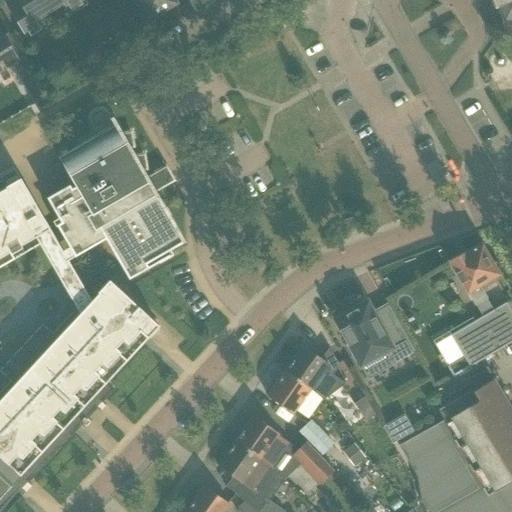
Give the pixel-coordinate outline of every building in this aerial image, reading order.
[(64,3),(67,8),(80,0),(12,0),(6,4),(29,41),(46,30),(39,18),(64,3)] [(135,0),(148,20),(160,12),(162,15),(173,9),(171,6),(175,3),(174,2),(176,0),(135,0)] [(187,0),(195,13),(215,1),(214,0),(187,0)] [(511,0),(475,0),(477,5),(488,1),(491,7),(496,5),(502,22),(511,18),(511,0)] [(0,72),(12,66),(20,79),(32,71),(8,32),(2,36),(0,31),(0,72)] [(75,186),(49,202),(58,218),(54,221),(60,233),(74,257),(105,239),(129,279),(151,267),(150,266),(147,267),(145,264),(183,243),(184,243),(161,202),(155,192),(161,188),(154,175),(147,178),(143,171),(147,170),(146,168),(143,156),(134,157),(129,148),(134,147),(131,133),(121,134),(111,117),(110,118),(114,124),(117,129),(96,141),(93,137),(80,145),(82,149),(61,161),(73,183),(75,186)] [(49,229),(18,176),(0,186),(0,499),(159,327),(158,327),(117,288),(0,413),(0,267),(41,244),(36,236),(49,229)] [(463,356),(446,366),(453,377),(481,360),(511,341),(511,313),(506,303),(493,311),(479,286),(499,275),(497,271),(498,268),(499,264),(495,262),(491,262),(481,245),(475,248),(473,248),(472,250),(467,253),(466,251),(448,261),(455,274),(460,283),(466,294),(468,293),(482,317),(451,335),(463,356)] [(348,313),(335,321),(340,331),(340,332),(347,345),(348,345),(361,368),(385,355),(391,364),(414,352),(388,306),(373,315),(366,303),(362,306),(360,303),(347,310),(348,313)] [(303,347),(285,372),(309,389),(323,399),(345,383),(332,375),(339,366),(328,348),(321,359),(303,347)] [(285,372),(267,397),(291,414),(296,408),(308,391),(309,389),(285,372)] [(418,483),(421,497),(511,442),(511,412),(499,392),(494,383),(495,383),(493,380),(473,391),(473,390),(438,410),(443,421),(398,446),(418,483)] [(403,414),(383,426),(389,436),(393,443),(413,431),(403,414)] [(236,442),(271,468),(289,443),(277,434),(253,418),(236,442)] [(300,431),(323,454),(334,443),(311,420),(300,431)] [(236,442),(218,467),(238,482),(231,491),(244,502),(249,506),(255,511),(285,511),(256,490),(271,468),(236,442)] [(290,456),(317,485),(333,471),(305,442),(290,456)] [(511,511),(511,442),(421,497),(422,503),(427,511),(511,511)] [(354,444),(342,452),(353,466),(364,457),(354,444)] [(186,511),(221,511),(228,503),(204,487),(186,511)] [(416,498),(408,504),(413,509),(418,505),(416,498)] [(237,511),(238,511),(255,511),(249,506),(244,502),(237,511)]
